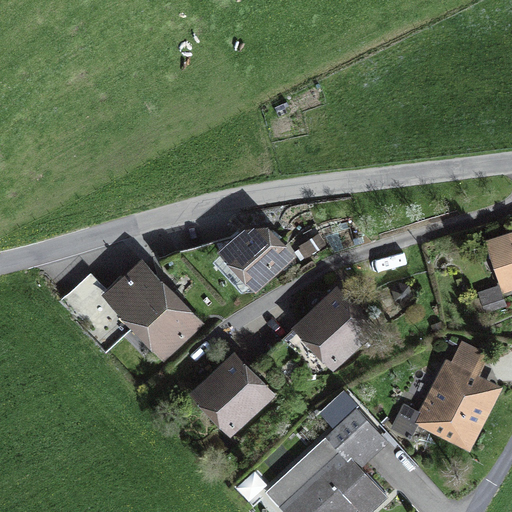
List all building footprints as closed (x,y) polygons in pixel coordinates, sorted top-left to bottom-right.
[(226,250),(253,280),(270,265),(273,268),(288,255),(266,231),(243,234),(226,250)] [(505,278),(511,275),(511,232),(492,240),(505,278)] [(99,335),(125,311),(136,322),(169,292),(143,262),(109,293),(93,276),(68,300),(99,335)] [(393,290),(396,299),(405,301),(411,294),(408,285),(399,283),(393,290)] [(498,288),(481,294),(486,308),(503,303),(498,288)] [(371,327),(337,290),(300,324),(335,361),(371,327)] [(169,292),(136,322),(164,352),(197,322),(169,292)] [(198,390),(232,427),(269,393),(235,356),(198,390)] [(422,419),(467,441),(491,394),(473,385),(476,379),(449,365),(422,419)] [(280,507),(285,511),(328,511),(347,496),(361,511),(366,511),(386,494),(350,455),(377,429),(359,409),(330,436),(342,449),(280,507)]
